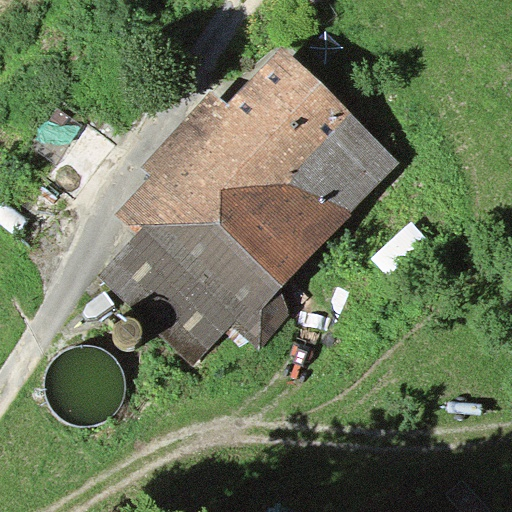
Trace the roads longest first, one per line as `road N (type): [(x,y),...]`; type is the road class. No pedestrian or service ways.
road 1 (track): [(63,511),(195,435),(234,425),(327,440),(511,439)]
road 2 (track): [(242,0),(43,330),(0,387)]
